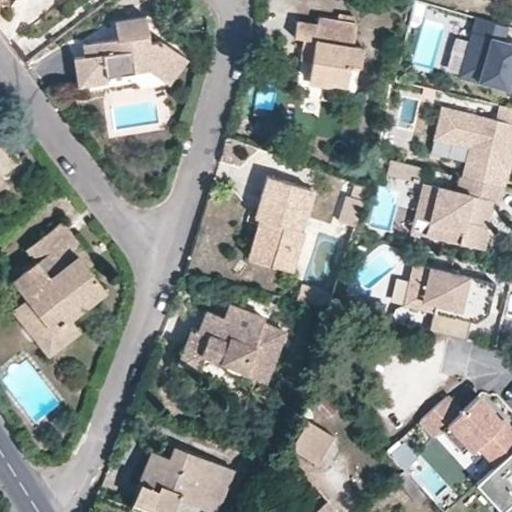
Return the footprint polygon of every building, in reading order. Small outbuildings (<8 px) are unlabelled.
[(152,41),(148,15),(116,20),(119,38),(94,41),(95,54),(76,57),(81,85),(109,81),(108,75),(136,70),(135,64),(150,62),(170,76),(185,54),(163,39),(152,41)] [(314,40),(310,63),(307,80),(345,86),(348,66),(358,67),(361,48),(352,47),(355,24),(317,18),(316,26),(296,22),(294,30),(293,37),(303,38),(314,40)] [(473,18),(456,80),(476,85),(480,70),(509,78),(505,89),(511,91),(511,46),(501,43),(506,26),(473,18)] [(300,61),(310,63),(314,40),(303,38),(300,61)] [(95,54),(94,41),(85,43),(86,49),(87,55),(95,54)] [(189,57),(185,54),(170,76),(150,62),(135,64),(136,70),(151,68),(172,82),(189,57)] [(494,123),(440,109),(432,141),(465,149),(458,177),(500,188),(511,137),(511,109),(498,106),(494,123)] [(0,174),(15,162),(0,141),(0,174)] [(392,159),(387,172),(415,181),(419,168),(392,159)] [(0,194),(8,188),(0,176),(0,194)] [(271,252),(267,264),(291,271),(303,231),(298,229),(309,190),(266,177),(261,195),(254,218),(257,219),(263,221),(255,247),(271,252)] [(497,204),(500,188),(458,177),(454,191),(420,183),(416,201),(430,205),(423,235),(480,250),(485,232),(477,225),(479,217),(485,218),(487,212),(489,202),(497,204)] [(245,257),(267,264),(271,252),(255,247),(263,221),(257,219),(245,257)] [(49,332),(68,317),(103,291),(85,267),(78,258),(85,253),(61,222),(24,249),(33,262),(10,280),(24,300),(49,332)] [(477,281),(409,265),(399,307),(454,319),(458,301),(452,300),(454,293),(467,296),(474,297),(477,281)] [(458,301),(454,319),(461,321),(466,302),(467,296),(454,293),(452,300),(458,301)] [(79,333),(68,317),(49,332),(24,300),(11,310),(46,357),(79,333)] [(227,305),(221,318),(232,322),(238,309),(227,305)] [(232,322),(221,318),(205,311),(201,324),(197,333),(190,331),(184,346),(201,354),(218,361),(225,371),(240,377),(242,371),(263,380),(282,332),(259,323),(261,319),(238,309),(232,322)] [(201,354),(184,346),(177,364),(194,371),(201,354)] [(491,465),(511,441),(511,425),(476,394),(465,407),(448,391),(418,424),(469,469),(480,456),(491,465)] [(318,393),(310,400),(325,418),(334,411),(318,393)] [(306,420),(290,450),(320,466),(335,436),(306,420)] [(173,446),(168,459),(176,462),(181,449),(173,446)] [(176,462),(168,459),(151,452),(134,495),(130,507),(140,511),(174,511),(179,500),(207,511),(213,511),(230,469),(181,449),(176,462)] [(511,511),(511,455),(479,484),(504,511),(511,511)] [(402,473),(396,479),(420,508),(427,502),(402,473)]
